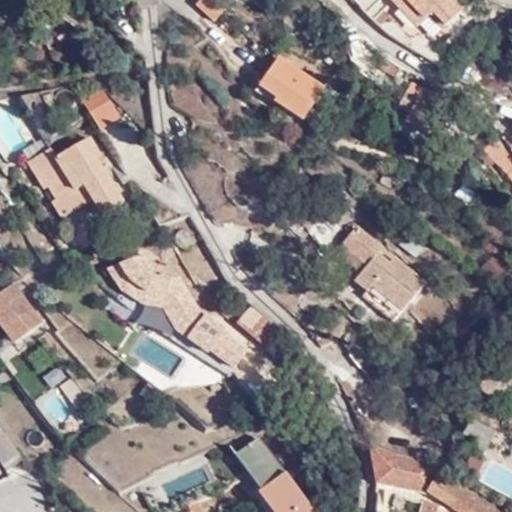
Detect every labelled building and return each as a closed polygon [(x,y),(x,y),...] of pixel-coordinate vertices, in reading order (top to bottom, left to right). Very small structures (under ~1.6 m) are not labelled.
[(221,6),(212,0),(197,0),(194,5),(214,18),(221,6)] [(356,0),(364,8),(373,0),(356,0)] [(450,0),(389,0),(394,5),(408,21),(417,12),(424,5),(433,15),(450,0)] [(322,81),(275,54),(258,82),(275,93),(273,97),(303,114),(322,81)] [(100,86),(79,100),(97,129),(119,118),(100,86)] [(452,102),(431,91),(429,94),(417,88),(412,97),(402,90),(394,105),(405,111),(400,120),(431,138),(452,102)] [(44,142),(18,160),(38,187),(44,183),(55,198),(47,202),(58,219),(86,200),(96,214),(116,203),(90,161),(98,155),(82,133),(53,153),(44,142)] [(503,170),(511,161),(511,156),(491,138),(481,150),(503,170)] [(385,173),(379,184),(390,190),(397,180),(385,173)] [(341,242),(363,257),(368,259),(361,269),(373,277),(364,291),(395,313),(425,275),(394,250),(388,257),(375,250),(381,243),(355,224),(341,242)] [(421,245),(405,233),(396,248),(410,259),(421,245)] [(156,249),(154,242),(115,253),(126,275),(148,292),(166,296),(167,297),(177,318),(187,329),(207,344),(209,343),(232,362),(246,346),(224,326),(227,323),(207,307),(205,309),(178,254),(169,256),(163,254),(156,249)] [(355,267),(363,257),(341,242),(334,251),(355,267)] [(14,286),(0,297),(0,316),(22,343),(45,324),(14,286)] [(262,337),(281,320),(259,296),(239,314),(262,337)] [(62,335),(49,347),(64,365),(79,353),(62,335)] [(345,346),(358,364),(378,357),(369,340),(345,346)] [(511,385),(509,383),(498,393),(511,410),(511,385)] [(490,431),(468,419),(459,434),(470,441),(466,446),(477,453),(490,431)] [(0,428),(0,457),(7,467),(22,457),(0,428)] [(232,456),(255,489),(280,471),(257,438),(232,456)] [(511,511),(436,461),(395,453),(367,443),(375,486),(429,493),(455,511),(457,511),(511,511)] [(151,501),(213,480),(205,455),(143,476),(151,501)] [(267,511),(311,511),(282,473),(254,494),(267,511)] [(457,511),(455,511),(413,501),(411,511),(457,511)]
